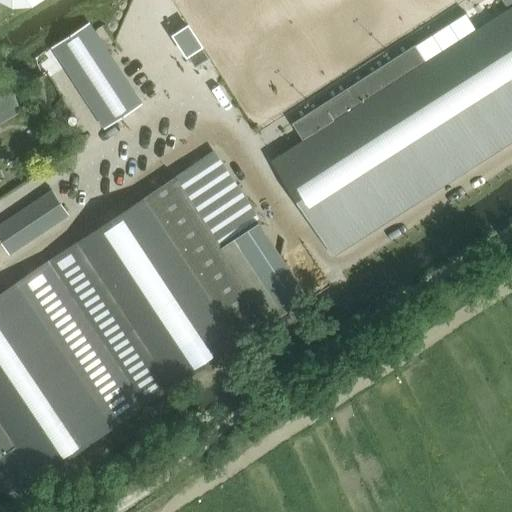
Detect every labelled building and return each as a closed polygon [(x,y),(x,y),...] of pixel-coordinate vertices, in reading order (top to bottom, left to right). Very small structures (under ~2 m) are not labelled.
[(305,140),(275,159),(336,254),(350,246),(346,239),(511,131),(511,7),(426,62),(416,45),(294,123),(305,140)] [(141,105),(110,57),(94,32),(89,24),(53,47),(106,128),(141,105)] [(209,59),(188,25),(174,34),(195,68),(198,66),(209,59)] [(2,79),(0,80),(0,123),(21,112),(2,79)] [(213,153),(0,296),(0,464),(17,490),(18,491),(36,479),(37,478),(271,321),(272,322),(309,297),(282,257),(274,244),(260,223),(213,153)] [(55,192),(0,228),(0,239),(8,253),(68,213),(55,192)]
